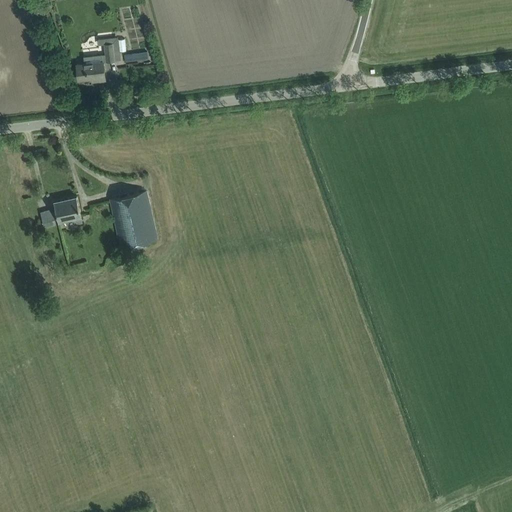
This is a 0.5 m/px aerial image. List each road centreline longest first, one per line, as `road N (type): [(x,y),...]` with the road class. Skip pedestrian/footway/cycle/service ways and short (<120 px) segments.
road 1 (unclassified): [(0,131),(345,86)]
road 2 (unclassified): [(345,86),(511,65)]
